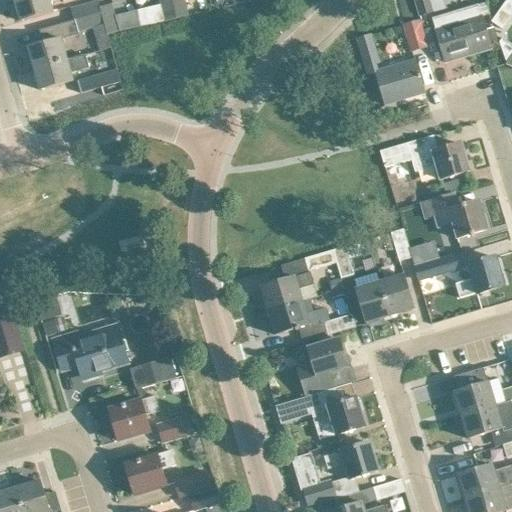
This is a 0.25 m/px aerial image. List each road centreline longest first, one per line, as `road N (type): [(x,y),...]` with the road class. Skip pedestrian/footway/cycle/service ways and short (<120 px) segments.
road 1 (unclassified): [(217,145),(202,194),(201,294),(266,511)]
road 2 (residential): [(429,511),(387,367),(398,352),(511,320)]
road 3 (unclassified): [(20,154),(103,119),(131,116),(217,145)]
road 4 (unclassified): [(217,145),(238,112),(345,0)]
road 5 (residential): [(0,451),(66,437),(84,456),(100,511)]
